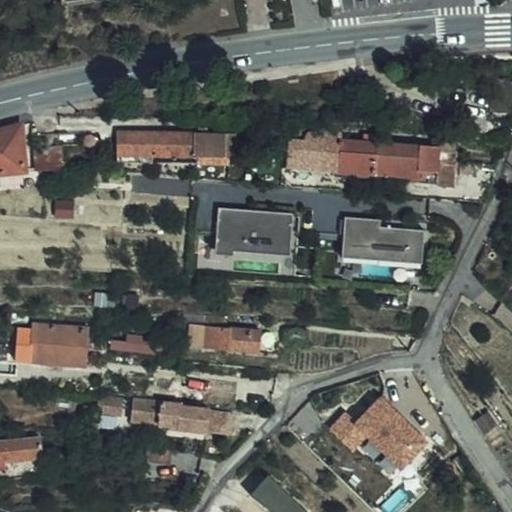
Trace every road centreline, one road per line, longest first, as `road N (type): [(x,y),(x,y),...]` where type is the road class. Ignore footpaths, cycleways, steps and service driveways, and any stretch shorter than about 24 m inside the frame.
road 1 (secondary): [(511,31),(371,38),(193,61),(0,102)]
road 2 (residential): [(197,511),(222,469),(313,383),(424,354)]
road 3 (unknown): [(222,469),(145,432),(4,418)]
